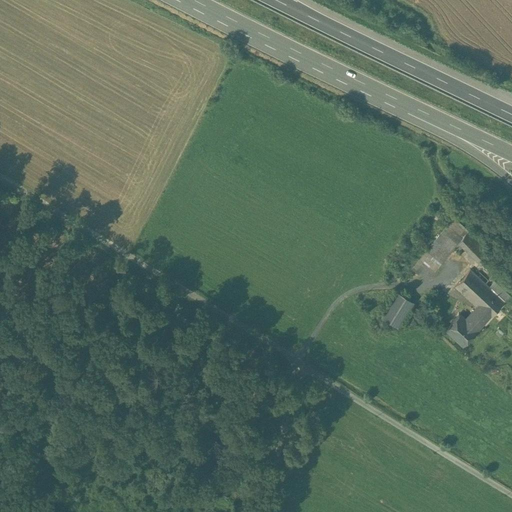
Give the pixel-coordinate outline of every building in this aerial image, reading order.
[(454,217),(412,268),(427,280),(458,242),(468,230),(454,217)] [(468,230),(458,242),(481,265),(484,263),(492,255),(468,230)] [(492,255),(484,263),(489,268),(492,266),(496,262),(497,261),(492,255)] [(496,262),(492,266),(499,273),(503,270),(496,262)] [(489,287),(470,269),(454,286),(455,286),(455,287),(477,307),(487,317),(489,318),(504,301),(489,287)] [(511,297),(494,281),(489,287),(504,301),(510,300),(511,297)] [(396,291),(381,316),(398,327),(414,301),(396,291)] [(465,319),(460,315),(447,329),(462,344),(474,331),(471,328),(475,324),(475,325),(479,325),(487,317),(477,307),(465,319)]
